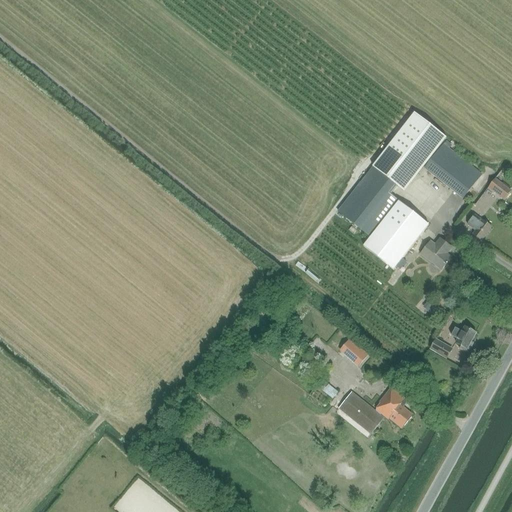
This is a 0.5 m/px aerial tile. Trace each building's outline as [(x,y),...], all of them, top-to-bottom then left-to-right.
[(447,138),(416,114),(338,212),(371,238),(363,247),(393,271),(429,226),(391,195),(398,186),(404,192),(447,138)] [(482,175),(444,144),(425,168),(463,199),(482,175)] [(505,200),(511,191),(495,179),(488,188),(505,200)] [(473,234),(482,240),(492,227),(483,221),(474,215),(467,225),(476,231),(473,234)] [(287,221),(285,225),(295,230),(297,226),(287,221)] [(447,255),(452,249),(441,240),(436,246),(430,242),(420,255),(441,272),(451,259),(447,255)] [(321,285),(318,290),(327,295),(329,290),(321,285)] [(467,351),(476,335),(464,328),(462,334),(455,330),(451,337),(458,341),(456,344),(467,351)] [(500,342),(503,338),(496,332),(493,337),(500,342)] [(350,340),(342,349),(360,365),(368,355),(350,340)] [(452,350),(445,347),(436,341),(430,351),(446,360),(452,350)] [(403,430),(414,417),(403,408),(408,403),(391,389),(375,409),(389,421),(390,420),(403,430)] [(371,436),(384,419),(351,394),(338,411),(371,436)]
